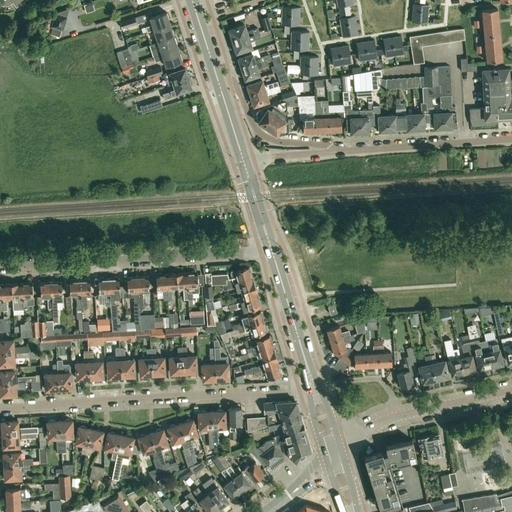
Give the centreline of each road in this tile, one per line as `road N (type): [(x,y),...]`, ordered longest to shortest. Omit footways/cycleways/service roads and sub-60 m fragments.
road 1 (residential): [(0,407),(312,385)]
road 2 (residential): [(0,268),(269,246)]
road 3 (unknown): [(198,153),(0,167)]
road 4 (unclassified): [(340,449),(399,415),(511,391)]
road 5 (residential): [(511,139),(338,151)]
road 6 (residential): [(338,151),(262,135),(237,90),(218,83)]
road 7 (primary): [(312,385),(269,246)]
road 8 (unknown): [(119,159),(104,35)]
